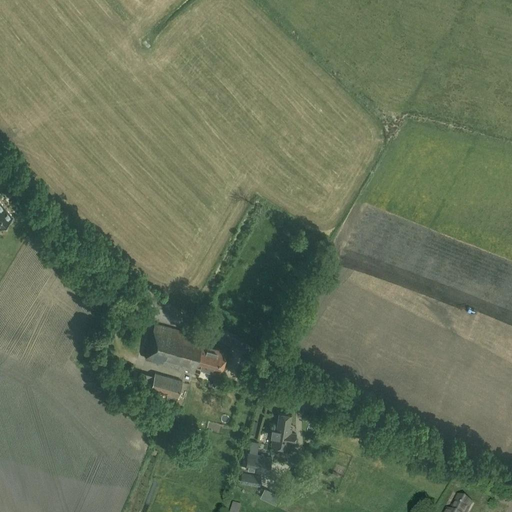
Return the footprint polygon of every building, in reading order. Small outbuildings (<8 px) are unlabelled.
[(13,217),(0,201),(0,227),(5,224),(6,226),(12,221),(11,219),(13,217)] [(224,355),(225,353),(202,346),(203,343),(195,341),(195,334),(154,323),(145,358),(154,360),(153,363),(185,372),(186,370),(194,372),(195,367),(200,368),(200,367),(219,372),(223,361),(224,360),(225,357),(224,355)] [(182,380),(154,372),(149,390),(177,398),(182,380)] [(215,375),(215,385),(224,385),(225,375),(215,375)] [(288,432),(291,415),(279,413),(276,429),(272,428),(270,436),(275,437),(274,446),(279,447),(279,451),(286,452),(287,448),(288,448),(289,441),(294,442),(296,433),(288,432)] [(249,453),(246,469),(268,473),(270,457),(256,455),(249,454),(249,453)] [(259,475),(244,473),(242,483),(258,485),(259,475)] [(276,497),(279,489),(264,485),(261,493),(276,497)] [(467,511),(472,504),(458,497),(450,511),(446,510),(445,511),(467,511)]
